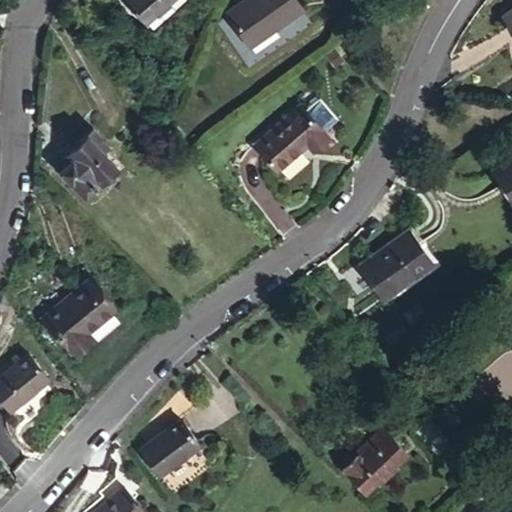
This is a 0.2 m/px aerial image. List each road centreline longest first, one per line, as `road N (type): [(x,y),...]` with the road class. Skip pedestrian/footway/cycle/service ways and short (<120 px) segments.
road 1 (residential): [(16,511),(170,343),(356,205),(458,0)]
road 2 (residential): [(36,0),(20,45),(0,233)]
